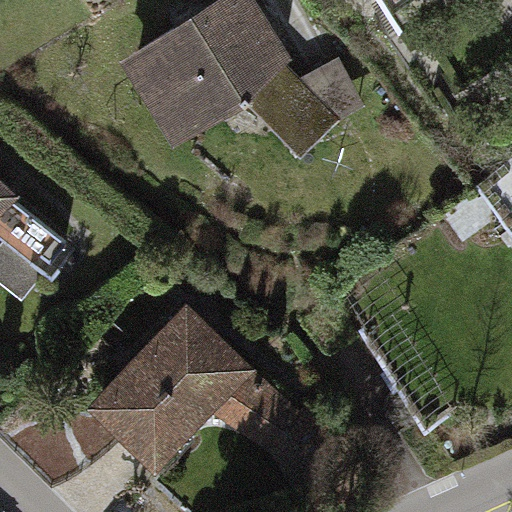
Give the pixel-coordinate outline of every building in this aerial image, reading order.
[(260,0),(205,0),(119,51),(170,136),(245,99),(302,155),(342,118),(367,104),(341,54),(302,72),(286,59),(295,52),(260,0)] [(0,171),(0,201),(8,193),(15,186),(0,171)] [(70,238),(8,193),(0,201),(0,234),(5,238),(0,244),(0,280),(21,299),(70,238)] [(458,408),(385,274),(345,295),(418,430),(458,408)] [(189,294),(88,395),(155,461),(210,407),(274,451),(290,488),(341,452),(306,411),(189,294)]
